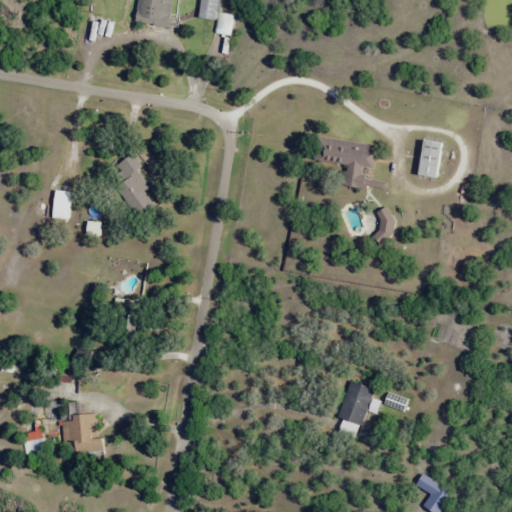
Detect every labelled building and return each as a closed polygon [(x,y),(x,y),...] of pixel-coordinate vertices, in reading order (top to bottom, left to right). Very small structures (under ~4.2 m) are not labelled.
[(172,0),(137,0),(135,22),(169,26),(172,0)] [(316,160),(347,164),(345,185),(385,190),(386,182),(369,180),(370,175),(362,174),(362,167),(372,168),(375,144),(319,138),(316,160)] [(441,142),(423,140),(420,175),(438,177),(441,142)] [(137,170),(142,166),(134,155),(108,173),(138,216),(154,205),(144,191),(149,188),(137,170)] [(68,220),(72,193),(56,190),(52,217),(68,220)] [(381,210),(377,238),(390,240),(394,212),(381,210)] [(374,388),(348,382),(339,418),(342,418),(338,433),(365,440),(369,424),(363,422),(365,411),(376,413),(379,401),(371,399),(374,388)] [(403,411),(407,400),(388,392),(383,404),(403,411)] [(63,443),(74,443),(74,455),(103,454),(103,439),(91,439),(90,414),(73,415),(73,421),(62,421),(63,443)] [(423,505),(432,511),(439,511),(452,494),(422,474),(415,485),(430,494),(423,505)]
